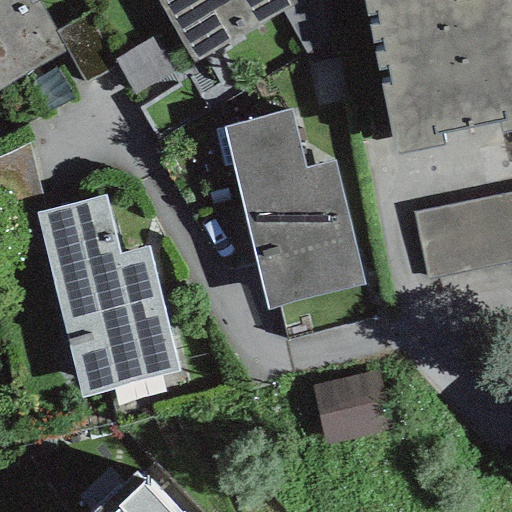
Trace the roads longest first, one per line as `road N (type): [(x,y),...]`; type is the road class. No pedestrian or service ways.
road 1 (residential): [(404,331),(272,350),(224,306),(191,236),(105,107)]
road 2 (residential): [(404,331),(387,186),(511,164)]
